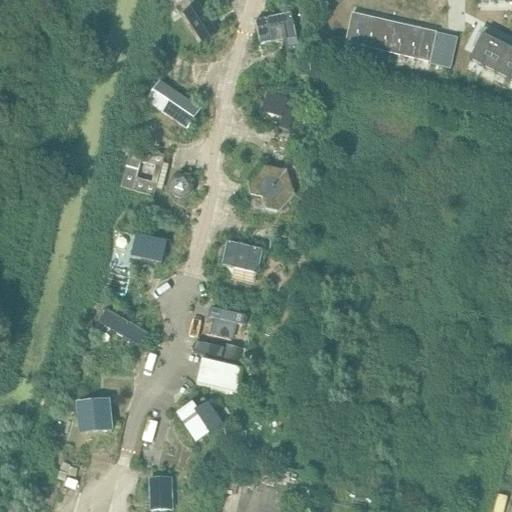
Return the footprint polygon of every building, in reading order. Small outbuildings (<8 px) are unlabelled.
[(205,45),(215,39),(196,11),(187,17),(205,45)] [(292,14),(255,22),(260,47),(273,44),(284,42),(286,53),(299,50),(292,14)] [(352,14),(345,44),(359,48),(366,18),(352,14)] [(366,18),(359,48),(373,51),(380,21),(366,18)] [(380,21),(373,51),(387,54),(394,24),(380,21)] [(394,24),(387,54),(402,57),(408,27),(394,24)] [(408,27),(402,57),(416,60),(422,30),(408,27)] [(422,30),(416,60),(430,64),(437,34),(422,30)] [(473,55),(470,61),(511,83),(511,51),(483,36),(477,49),(473,55)] [(167,88),(154,107),(158,110),(187,129),(200,110),(169,89),(167,88)] [(279,128),(288,132),(295,113),(299,115),(304,102),(289,97),(288,100),(267,93),(261,113),(282,120),(279,128)] [(162,165),(165,156),(132,147),(121,189),(154,197),(155,191),(157,185),(137,179),(141,163),(162,169),(162,165)] [(137,179),(157,185),(162,169),(141,163),(137,179)] [(162,165),(162,169),(157,185),(155,191),(162,193),(169,167),(162,165)] [(251,196),(262,199),(266,210),(272,212),(278,213),(295,196),(287,173),(267,168),(263,167),(248,184),(247,185),(251,196)] [(188,198),(193,192),(194,185),(190,178),(183,175),(175,177),(170,183),(169,191),(174,197),(181,200),(188,198)] [(161,266),(166,243),(137,237),(132,260),(161,266)] [(221,267),(258,275),(263,251),(227,243),(221,267)] [(140,348),(148,335),(107,310),(98,324),(140,348)] [(211,324),(242,324),(242,314),(211,314),(211,324)] [(205,356),(225,358),(225,363),(242,365),(244,348),(206,344),(205,356)] [(203,363),(197,386),(202,387),(236,395),(242,372),(203,363)] [(109,401),(77,404),(80,435),(112,432),(109,401)] [(196,444),(223,427),(208,405),(196,413),(192,407),(178,415),(196,444)] [(150,479),(151,511),(171,511),(170,479),(150,479)]
